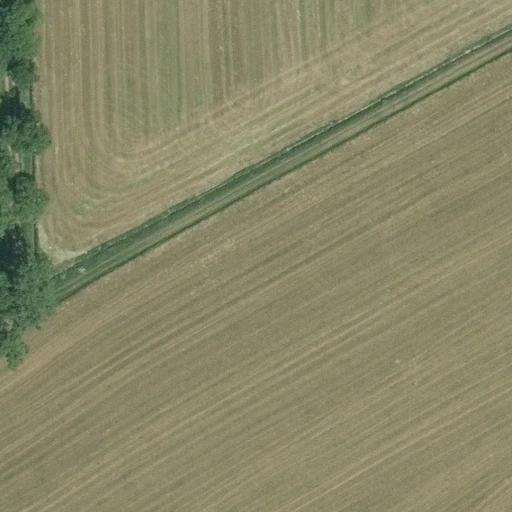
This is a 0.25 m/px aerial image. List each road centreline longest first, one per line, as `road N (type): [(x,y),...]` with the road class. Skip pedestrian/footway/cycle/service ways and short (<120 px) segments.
road 1 (track): [(0,327),(93,267),(511,37)]
road 2 (track): [(20,313),(4,0)]
